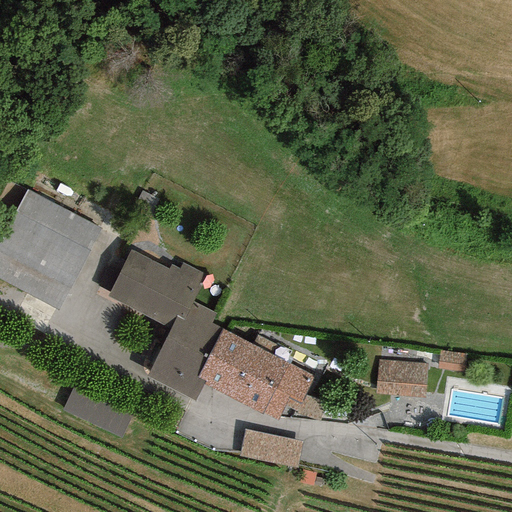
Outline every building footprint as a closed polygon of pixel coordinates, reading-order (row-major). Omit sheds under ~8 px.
[(101,229),(26,190),(0,240),(0,280),(59,311),(101,229)] [(171,329),(147,377),(195,402),(204,385),(205,382),(197,377),(222,329),(211,323),(216,313),(193,302),(201,286),(198,285),(203,274),(182,264),(180,270),(171,265),(169,270),(130,250),(107,297),(171,329)] [(205,382),(204,385),(261,414),(262,412),(277,420),(285,405),(296,411),(314,375),(222,329),(197,377),(205,382)] [(429,363),(379,359),(376,393),(426,397),(429,363)] [(70,395),(61,419),(120,443),(130,419),(70,395)] [(301,442),(245,429),(239,456),(295,469),(301,442)]
